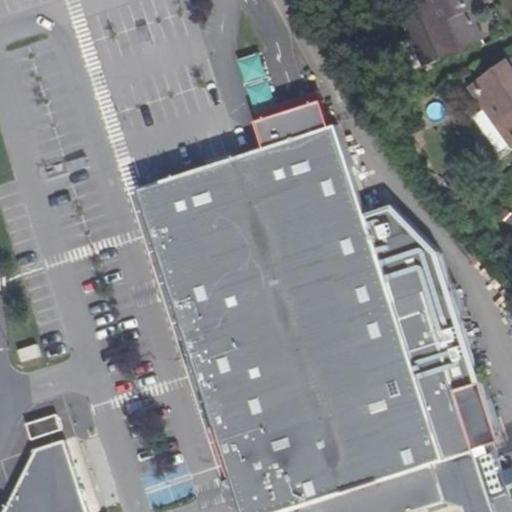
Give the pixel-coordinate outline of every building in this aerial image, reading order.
[(487,0),(415,0),(423,16),(405,24),(422,64),(477,42),(471,29),(476,27),(470,10),(489,3),(487,0)] [(476,27),(471,29),(477,42),(482,40),(476,27)] [(239,60),(258,119),(280,112),(262,53),(239,60)] [(511,67),(510,64),(471,91),(511,146),(511,67)] [(318,92),(256,112),(258,119),(320,100),(318,92)] [(257,121),(265,149),(333,128),(324,100),(257,121)] [(140,189),(156,239),(162,260),(178,310),(171,312),(178,334),(186,331),(217,432),(228,429),(242,469),(246,471),(259,511),(411,511),(444,501),(463,507),(464,511),(511,511),(506,495),(491,499),(458,391),(484,383),(443,251),(397,205),(368,214),(338,126),(333,128),(265,149),(140,189)] [(155,263),(162,260),(156,239),(148,242),(155,263)] [(40,353),(36,343),(21,347),(32,354),(30,356),(40,353)] [(19,347),(22,359),(30,356),(32,354),(21,347),(19,347)] [(57,415),(28,424),(33,440),(63,431),(57,415)] [(242,469),(228,429),(217,432),(243,511),(259,511),(246,471),(242,469)] [(66,440),(89,511),(99,511),(76,437),(66,440)] [(89,511),(66,440),(38,449),(5,511),(89,511)] [(444,511),(444,501),(411,511),(444,511)] [(444,511),(458,511),(463,507),(444,501),(444,511)]
